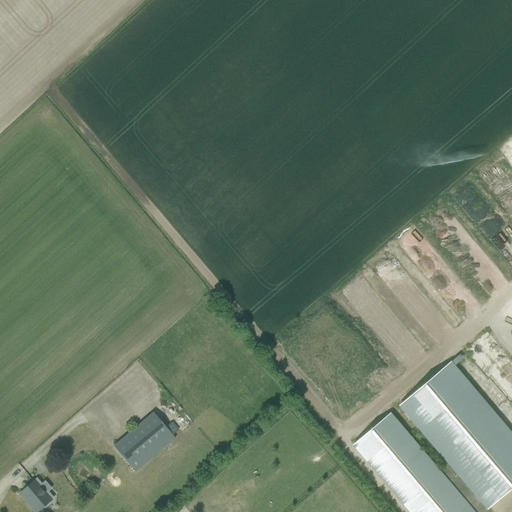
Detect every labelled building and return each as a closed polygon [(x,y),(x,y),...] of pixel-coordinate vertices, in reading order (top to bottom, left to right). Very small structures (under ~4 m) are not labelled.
[(415,255),(418,253),(425,259),(430,254),(418,242),(410,251),(415,255)] [(464,350),(511,406),(511,405),(511,361),(486,331),(464,350)] [(483,511),(511,488),(511,437),(449,363),(400,405),(447,461),(436,470),(389,415),(353,445),(410,511),(483,511)] [(114,446),(135,472),(174,438),(153,413),(114,446)] [(37,511),(52,499),(36,480),(20,494),(35,511),(37,511)]
